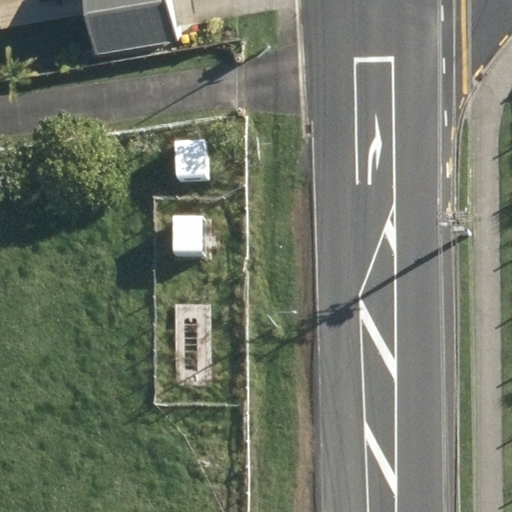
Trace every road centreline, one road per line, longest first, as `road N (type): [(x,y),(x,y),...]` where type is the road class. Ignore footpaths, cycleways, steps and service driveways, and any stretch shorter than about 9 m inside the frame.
road 1 (tertiary): [(391,511),(393,39)]
road 2 (tertiary): [(504,0),(466,31),(393,39)]
